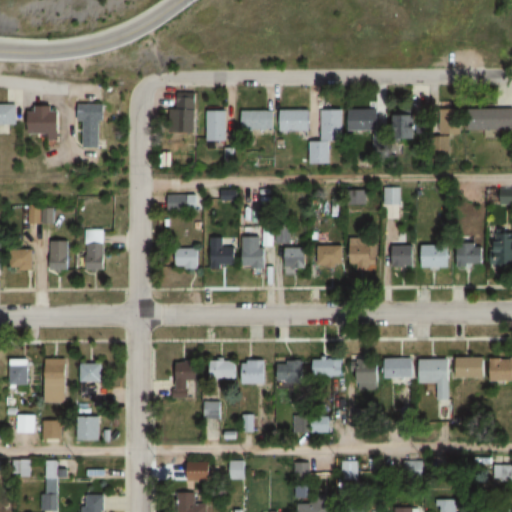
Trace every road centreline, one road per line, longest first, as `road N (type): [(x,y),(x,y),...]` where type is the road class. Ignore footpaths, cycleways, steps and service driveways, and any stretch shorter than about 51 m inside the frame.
road 1 (residential): [(511,313),(0,314)]
road 2 (residential): [(145,84),(137,104),(137,511)]
road 3 (residential): [(494,75),(145,84)]
road 4 (residential): [(181,0),(138,31),(98,46),(0,51)]
